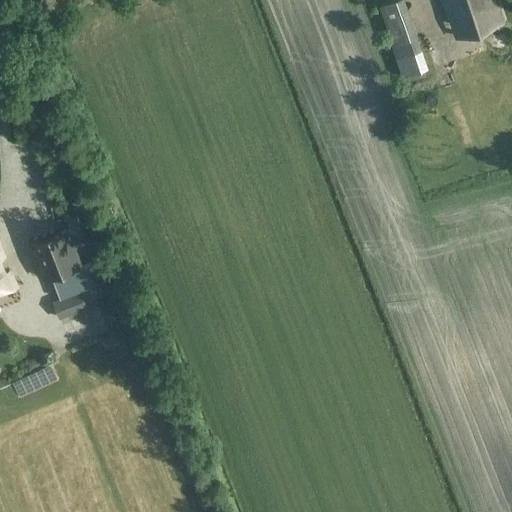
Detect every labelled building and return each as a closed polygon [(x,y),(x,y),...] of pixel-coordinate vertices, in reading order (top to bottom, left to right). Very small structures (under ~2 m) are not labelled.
[(393,0),(381,4),(405,76),(427,69),(404,0),(393,0)] [(441,0),(449,24),(494,8),(491,0),(441,0)] [(30,241),(45,279),(81,265),(66,226),(30,241)] [(0,291),(11,287),(5,272),(0,274),(0,291)] [(80,291),(53,301),(59,317),(86,307),(80,291)]
